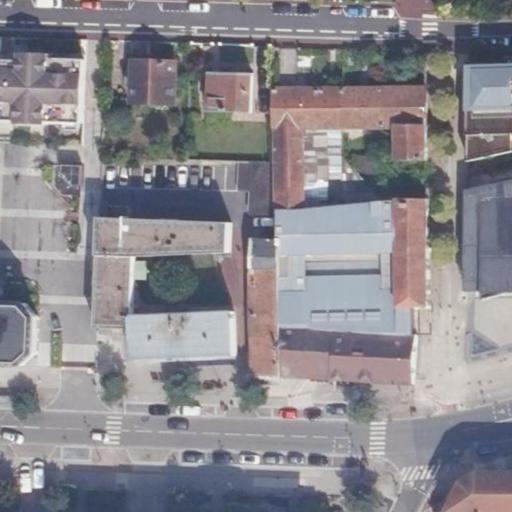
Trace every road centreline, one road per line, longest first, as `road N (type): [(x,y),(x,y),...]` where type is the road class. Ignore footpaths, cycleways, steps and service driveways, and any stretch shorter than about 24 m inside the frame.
road 1 (primary): [(0,425),(439,434)]
road 2 (residential): [(419,28),(0,18)]
